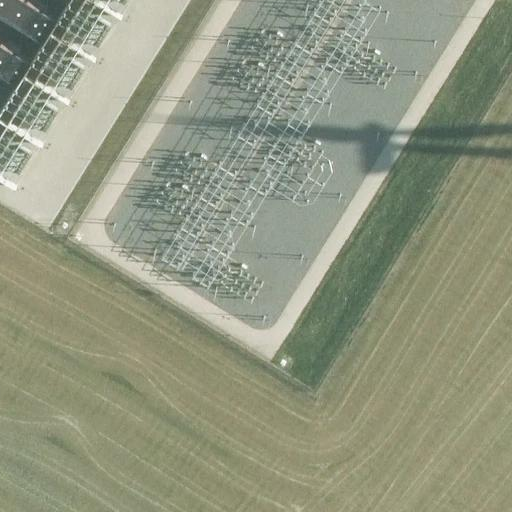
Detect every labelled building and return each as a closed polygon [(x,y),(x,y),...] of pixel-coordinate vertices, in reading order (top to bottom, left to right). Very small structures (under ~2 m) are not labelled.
[(0,0),(0,15),(41,41),(55,18),(24,0),(0,0)] [(68,102),(131,0),(66,0),(55,18),(41,41),(28,61),(14,83),(0,105),(0,177),(15,186),(68,102)] [(259,58),(275,30),(257,20),(241,49),(259,58)] [(0,74),(14,83),(28,61),(0,43),(0,74)] [(241,90),(255,58),(237,50),(223,82),(241,90)] [(511,102),(503,118),(511,123),(511,102)] [(266,273),(283,241),(257,228),(240,260),(266,273)]
